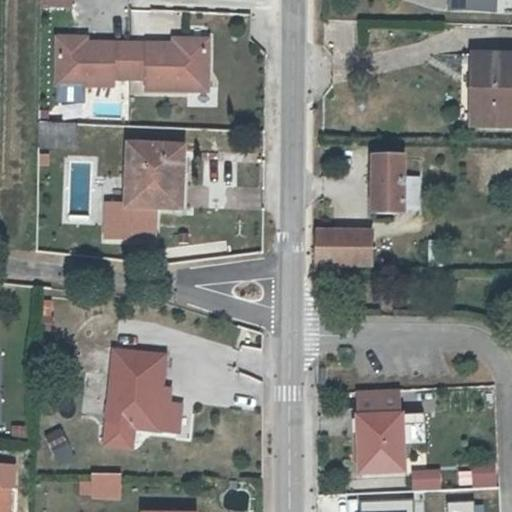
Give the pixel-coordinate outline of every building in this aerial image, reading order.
[(503,0),(463,0),(463,13),(504,13),(503,0)] [(83,45),(65,45),(64,92),(120,92),(121,85),(137,84),(137,50),(83,50),(83,45)] [(190,51),(137,50),(137,84),(152,84),(152,96),(193,97),(193,112),(223,112),(223,92),(214,92),(214,47),(190,46),(190,51)] [(511,51),(485,51),(481,120),(511,122),(511,51)] [(35,123),(35,149),(76,149),(76,123),(35,123)] [(138,156),(135,214),(180,217),(181,181),(191,181),(192,158),(138,156)] [(382,159),(382,216),(415,218),(415,160),(382,159)] [(329,271),(376,271),(376,236),(330,235),(329,271)] [(128,362),(121,437),(164,441),(170,365),(128,362)] [(420,385),(380,385),(381,413),(421,412),(420,385)] [(381,413),(378,413),(380,468),(428,465),(426,442),(447,442),(446,412),(421,412),(381,413)] [(411,470),(412,488),(427,487),(425,469),(411,470)] [(100,505),(125,506),(126,484),(101,482),(100,505)] [(0,511),(15,511),(16,494),(0,493),(0,511)]
